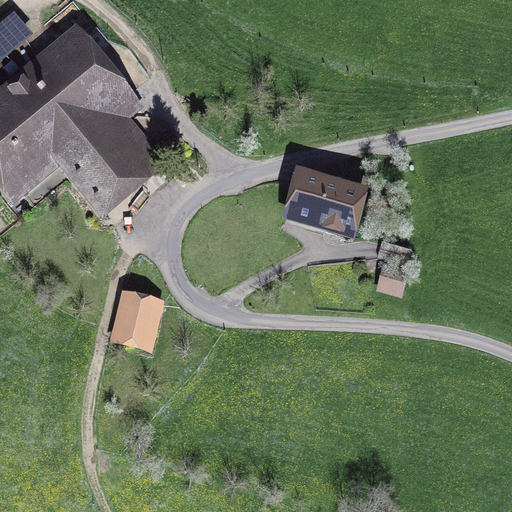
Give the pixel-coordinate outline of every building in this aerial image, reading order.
[(0,169),(16,189),(56,156),(118,232),(178,183),(115,107),(125,98),(92,58),(108,45),(73,3),(28,40),(13,23),(0,34),(0,169)] [(293,214),(351,231),(365,181),(328,171),(314,171),(310,188),(301,186),(293,214)] [(377,259),(405,267),(409,253),(381,245),(377,259)] [(379,290),(398,295),(403,276),(385,271),(379,290)] [(150,313),(131,308),(126,329),(147,334),(151,313),(157,315),(159,307),(152,306),(150,313)]
